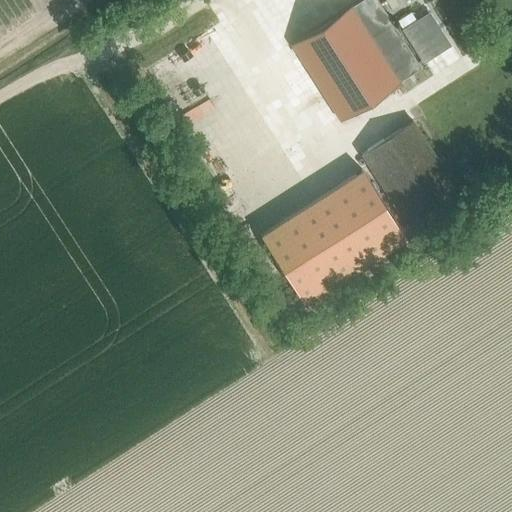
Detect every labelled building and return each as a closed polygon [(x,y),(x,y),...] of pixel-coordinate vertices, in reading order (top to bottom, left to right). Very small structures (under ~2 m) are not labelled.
[(361,0),(351,7),(399,82),(420,68),(376,0),(361,0)] [(339,120),(399,82),(351,7),(292,45),(339,120)] [(415,239),(468,206),(413,120),(360,153),(415,239)] [(277,181),(295,173),(287,156),(269,164),(277,181)] [(361,169),(259,233),(302,302),(404,238),(361,169)]
